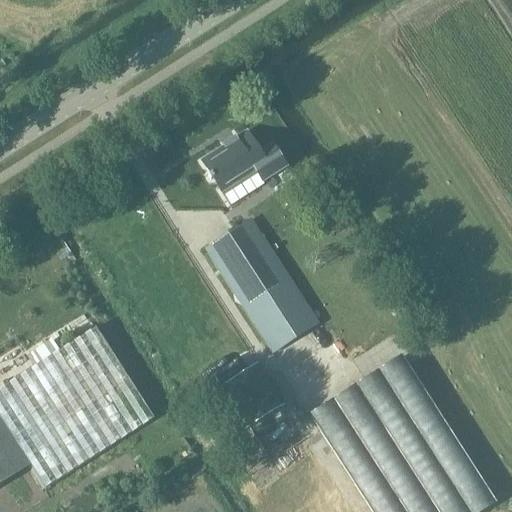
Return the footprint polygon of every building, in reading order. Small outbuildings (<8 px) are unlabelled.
[(322,3),(319,0),(308,0),(314,9),(322,3)] [(262,183),(285,168),(272,148),(260,156),(247,135),(234,143),(236,145),(227,151),(226,149),(202,164),(221,193),(254,171),(262,183)] [(273,356),(319,326),(252,222),(206,251),(273,356)] [(0,391),(0,424),(28,469),(43,492),(154,420),(95,331),(0,391)] [(401,357),(310,416),(371,511),(484,511),(496,505),(401,357)] [(0,486),(28,469),(0,424),(0,486)]
